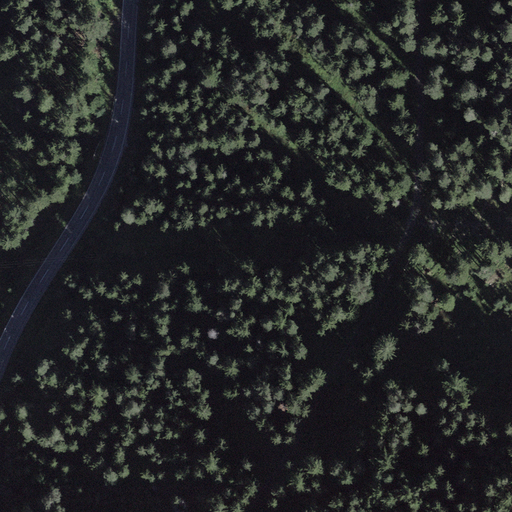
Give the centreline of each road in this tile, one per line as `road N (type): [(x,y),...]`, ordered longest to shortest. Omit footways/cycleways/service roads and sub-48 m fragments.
road 1 (track): [(420,0),(415,217),(248,511)]
road 2 (primary): [(130,0),(113,148),(0,355)]
